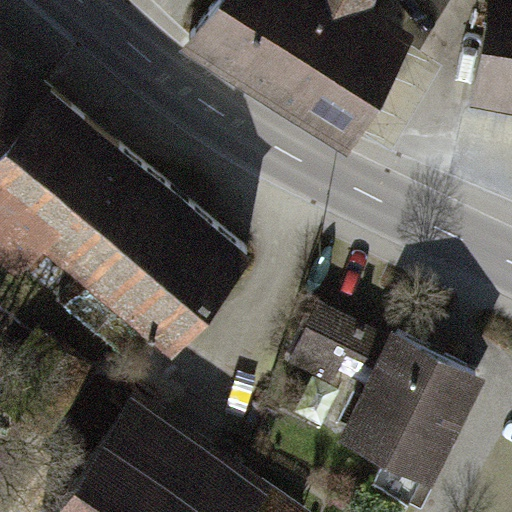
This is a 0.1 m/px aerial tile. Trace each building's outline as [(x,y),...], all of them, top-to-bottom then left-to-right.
[(296,242),(1,0),(0,0),(0,231),(43,267),(72,233),(210,346),(296,242)] [(235,0),(207,47),(350,133),(408,36),(366,11),(372,0),(235,0)] [(511,0),(509,0),(494,97),(511,100),(511,0)] [(439,471),(491,368),(394,320),(390,329),(318,293),(286,358),(358,394),(343,423),(439,471)] [(332,511),(168,396),(85,511),(332,511)]
